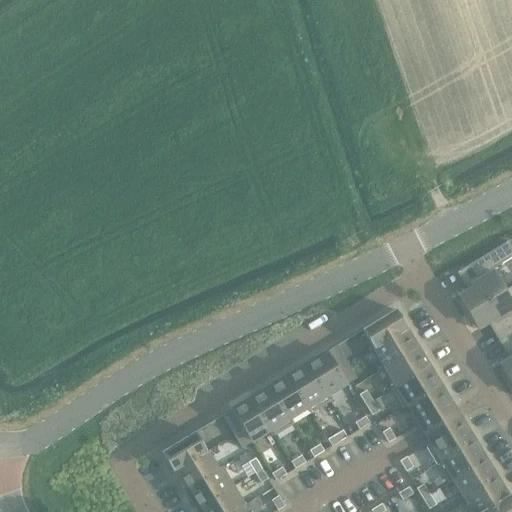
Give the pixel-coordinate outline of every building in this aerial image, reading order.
[(511,250),(507,243),(456,273),(468,292),(459,298),(461,301),(457,303),(465,316),(504,292),(491,271),(511,257),(511,250)] [(504,292),(465,316),(473,329),(477,327),(478,329),(487,324),(499,342),(511,333),(511,304),(505,292),(504,292)] [(395,311),(362,331),(362,332),(374,351),(406,331),(407,331),(395,311)] [(406,331),(374,351),(385,370),(418,350),(406,331)] [(511,333),(499,342),(510,360),(501,366),(502,369),(499,371),(507,384),(511,380),(511,333)] [(336,347),(326,353),(338,373),(349,367),(337,347),(336,347)] [(418,350),(385,370),(395,386),(390,390),(391,391),(404,383),(429,368),(418,350)] [(326,353),(307,365),(330,402),(327,397),(346,386),(338,373),(326,353)] [(307,365),(288,376),(311,414),(330,402),(307,365)] [(349,367),(338,373),(346,386),(351,382),(356,379),(349,367)] [(404,383),(391,391),(403,409),(408,406),(416,401),(440,387),(429,368),(404,383)] [(288,376),(270,387),(293,425),(290,419),(307,409),(310,414),(311,414),(288,376)] [(270,387),(251,399),(274,436),(293,425),(270,387)] [(416,401),(408,406),(419,425),(451,405),(440,387),(416,401)] [(361,394),(359,396),(365,406),(372,402),(366,391),(361,394)] [(251,399),(232,410),(245,431),(252,443),(270,432),(273,437),(274,436),(251,399)] [(372,402),(365,406),(371,416),(378,412),(372,402)] [(232,410),(221,417),(222,418),(234,438),(245,431),(232,410)] [(365,417),(355,423),(359,431),(369,424),(365,417)] [(463,423),(425,446),(436,465),(474,442),(463,423)] [(389,429),(382,433),(388,444),(395,439),(389,429)] [(245,431),(234,438),(241,450),(247,446),(252,443),(245,431)] [(195,433),(161,454),(173,474),(174,473),(207,453),(195,434),(195,433)] [(338,434),(327,440),(331,447),(342,441),(338,434)] [(474,442),(436,465),(448,483),(485,460),(474,442)] [(319,445),(309,452),(313,459),(324,452),(319,445)] [(207,453),(174,473),(185,492),(223,469),(222,467),(217,470),(207,453)] [(301,456),(290,463),(295,470),(305,463),(301,456)] [(406,458),(399,462),(406,472),(413,468),(406,458)] [(255,459),(248,463),(254,474),(261,470),(255,459)] [(485,460),(448,483),(448,485),(454,482),(464,498),(496,479),(485,460)] [(282,468),(271,475),(275,482),(286,475),(282,468)] [(223,469),(185,492),(197,510),(234,487),(223,469)] [(261,470),(254,474),(261,484),(268,480),(261,470)] [(496,479),(464,498),(472,511),(483,511),(508,497),(496,479)] [(423,485),(416,489),(422,500),(429,496),(423,485)] [(234,487),(197,510),(197,511),(235,511),(241,509),(246,506),(234,487)] [(408,488),(398,494),(402,501),(413,495),(408,488)] [(429,496),(422,500),(428,510),(435,506),(429,496)] [(483,511),(511,511),(511,501),(509,496),(508,497),(483,511)] [(278,497),(271,501),(277,511),(284,507),(278,497)]
